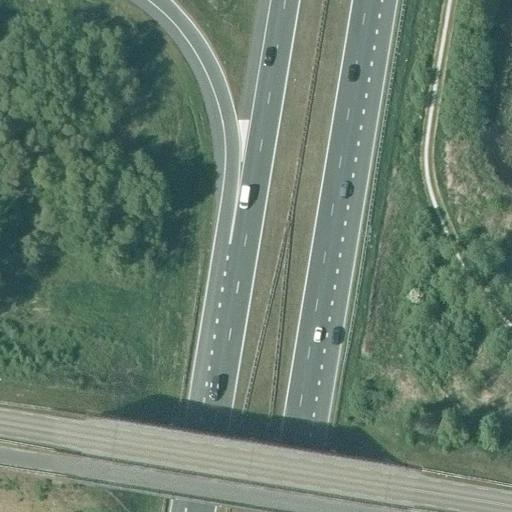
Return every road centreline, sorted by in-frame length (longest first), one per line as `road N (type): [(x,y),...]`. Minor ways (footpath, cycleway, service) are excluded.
road 1 (secondary): [(511,507),(0,422)]
road 2 (motorway): [(282,511),(366,0)]
road 3 (unclassified): [(341,511),(0,456)]
road 4 (motorway): [(152,0),(196,43),(223,97),(244,245)]
road 5 (motorway): [(244,245),(200,511)]
road 6 (motorway): [(284,0),(244,245)]
